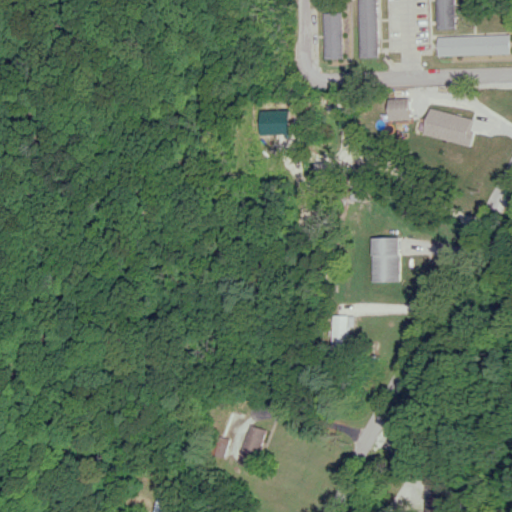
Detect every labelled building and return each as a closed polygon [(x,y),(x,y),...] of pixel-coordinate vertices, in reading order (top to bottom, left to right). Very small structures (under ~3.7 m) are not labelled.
[(379,57),(378,0),(359,0),(360,58),(379,57)] [(457,30),(456,0),(437,0),(438,30),(457,30)] [(344,58),(343,12),(324,13),(325,58),(344,58)] [(511,53),(511,34),(441,36),(441,55),(511,53)] [(429,136),(431,143),(474,130),(471,121),(465,123),(463,116),(434,126),(436,133),(429,136)] [(348,354),(348,314),(331,314),(331,354),(348,354)] [(258,468),(270,430),(253,424),(240,463),(258,468)] [(453,511),(453,496),(433,496),(433,511),(453,511)] [(175,511),(178,503),(156,497),(152,511),(175,511)]
